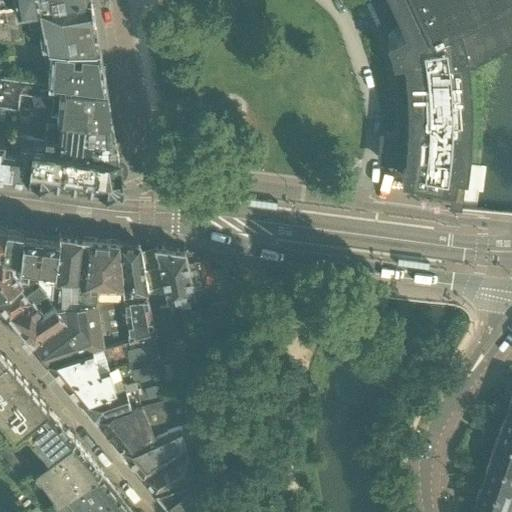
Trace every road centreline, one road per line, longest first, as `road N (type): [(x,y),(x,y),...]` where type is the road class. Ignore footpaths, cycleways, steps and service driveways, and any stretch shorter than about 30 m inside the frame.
road 1 (residential): [(0,196),(175,213),(246,250),(511,286)]
road 2 (residential): [(159,511),(0,320)]
road 3 (unclassified): [(351,202),(164,170)]
road 4 (residential): [(164,170),(142,137),(116,0)]
road 5 (tertiary): [(428,511),(424,462),(459,385)]
